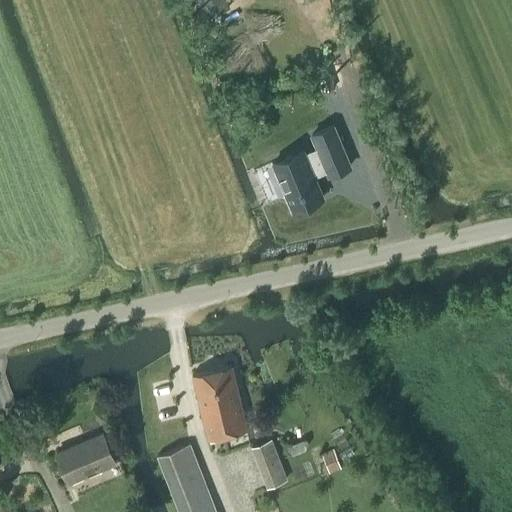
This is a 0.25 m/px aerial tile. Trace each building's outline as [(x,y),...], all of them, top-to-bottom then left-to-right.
[(302,170),(309,185),(329,176),(320,157),(327,154),(330,159),(346,152),(332,121),(317,127),(319,132),(313,135),(312,133),(279,147),(291,175),(302,170)] [(208,437),(246,428),(231,364),(192,374),(208,437)] [(68,482),(114,462),(101,433),(56,452),(68,482)] [(287,479),(271,438),(251,446),(266,487),(287,479)] [(180,511),(216,511),(189,441),(158,453),(180,511)]
